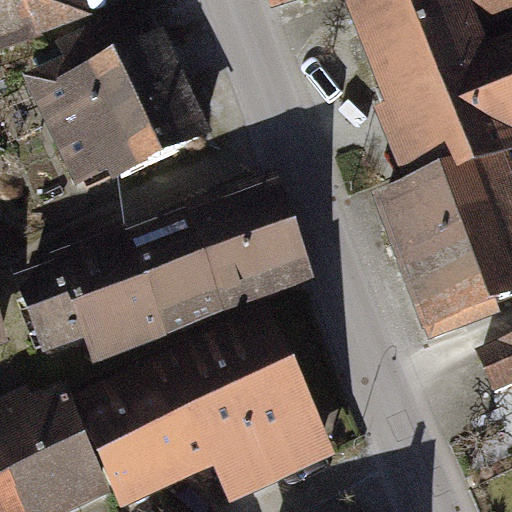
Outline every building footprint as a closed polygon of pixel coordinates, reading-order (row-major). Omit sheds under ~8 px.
[(0,0),(0,71),(115,26),(104,0),(0,0)] [(289,0),(295,15),(340,0),(289,0)] [(511,0),(393,0),(364,11),(405,110),(393,115),(424,188),(390,202),(448,346),(511,317),(511,49),(501,54),(495,32),(511,25),(511,0)] [(225,135),(181,36),(171,41),(160,15),(76,52),(85,71),(46,89),(93,194),(225,135)] [(63,253),(18,271),(54,347),(91,332),(105,366),(308,279),(278,179),(68,263),(63,253)] [(0,511),(102,511),(129,499),(135,511),(153,511),(238,472),(255,507),(354,459),(284,313),(86,407),(73,382),(0,416),(0,511)] [(511,347),(494,356),(506,385),(511,381),(511,347)]
